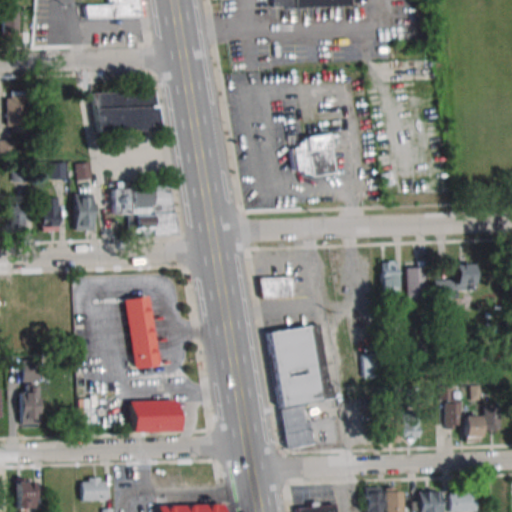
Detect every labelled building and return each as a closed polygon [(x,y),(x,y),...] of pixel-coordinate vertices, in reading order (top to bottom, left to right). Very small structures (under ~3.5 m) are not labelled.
[(134,0),(105,0),(106,4),(82,5),(83,19),(136,15),(134,0)] [(0,34),(17,34),(17,5),(0,5),(0,34)] [(154,89),(90,92),(93,134),(156,131),(154,89)] [(23,130),(23,95),(4,95),(4,130),(23,130)] [(328,132),(302,136),(295,146),(286,147),(290,170),(300,168),(309,176),(333,174),(328,132)] [(48,179),(64,179),(64,162),(47,162),(48,179)] [(89,162),(73,162),(73,179),(89,179),(89,162)] [(110,215),(126,214),(126,236),(172,235),(171,187),(110,188),(110,215)] [(91,193),(71,193),(71,230),(91,230),(91,193)] [(56,231),(56,197),(37,197),(37,231),(56,231)] [(5,205),(5,228),(22,228),(22,205),(5,205)] [(378,261),(378,294),(395,294),(395,261),(378,261)] [(403,297),(423,297),(423,261),(403,261),(403,297)] [(452,284),(471,284),(471,263),(452,263),(452,284)] [(290,277),(257,277),(257,298),(290,298),(290,277)] [(121,299),(131,368),(157,365),(147,295),(121,299)] [(264,331),(282,448),(311,444),(307,417),(302,417),(300,403),(329,399),(318,323),(264,331)] [(359,354),(359,378),(378,377),(378,354),(359,354)] [(38,426),(38,359),(18,359),(18,426),(38,426)] [(479,443),(478,415),(458,415),(458,399),(447,399),(447,386),(441,386),(441,426),(461,426),(461,443),(479,443)] [(128,401),(129,432),(179,431),(178,399),(128,401)] [(496,429),(496,408),(481,408),(481,429),(496,429)] [(382,442),(397,442),(397,413),(382,413),(382,442)] [(416,440),(416,413),(400,413),(400,440),(416,440)] [(104,500),(104,477),(79,477),(79,500),(104,500)] [(33,507),(33,479),(15,479),(15,507),(33,507)] [(401,511),(401,486),(382,486),(382,511),(401,511)] [(379,511),(379,487),(361,487),(361,511),(379,511)] [(415,491),(414,511),(437,511),(438,491),(415,491)] [(474,493),(447,493),(447,511),(474,511),(474,493)] [(156,507),(156,511),(224,511),(224,502),(156,507)] [(293,511),(335,511),(335,502),(294,504),(293,511)]
